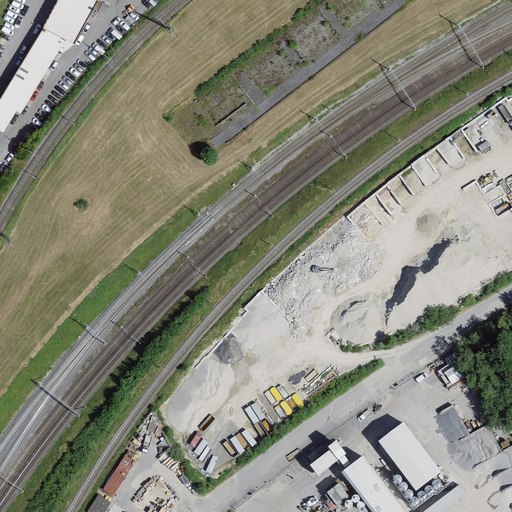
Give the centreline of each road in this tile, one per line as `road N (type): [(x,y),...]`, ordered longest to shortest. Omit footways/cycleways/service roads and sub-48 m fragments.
road 1 (unclassified): [(206,511),(511,293)]
road 2 (unknown): [(123,0),(0,151)]
road 3 (unknown): [(511,165),(486,167),(446,197),(414,255)]
